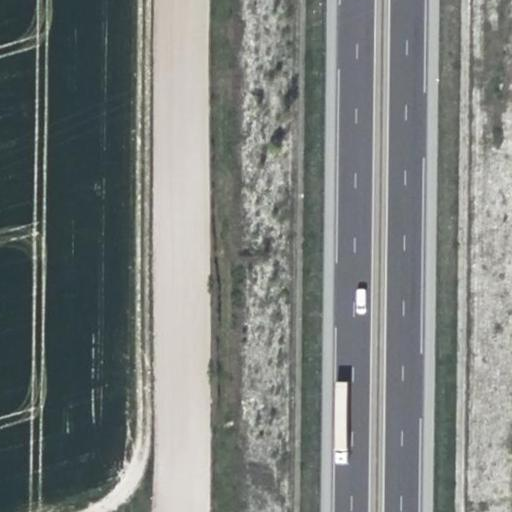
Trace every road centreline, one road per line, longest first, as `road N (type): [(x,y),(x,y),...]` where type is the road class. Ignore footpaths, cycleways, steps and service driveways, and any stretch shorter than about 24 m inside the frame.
road 1 (track): [(50,511),(118,481),(136,456),(144,418),(145,0)]
road 2 (motorway): [(359,0),(352,511)]
road 3 (motorway): [(405,511),(411,0)]
